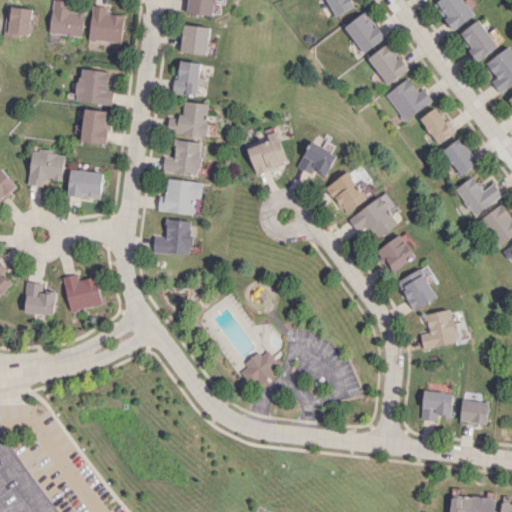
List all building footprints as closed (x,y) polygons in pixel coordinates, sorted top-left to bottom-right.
[(69,1),(62,0),(53,0),(50,33),(83,36),(86,11),(68,9),(69,1)] [(214,15),(215,0),(187,0),(186,12),(214,15)] [(356,6),(353,0),(326,0),(334,16),(356,6)] [(474,14),(463,0),(438,0),(433,4),(454,30),(474,14)] [(122,43),(126,15),(107,13),(108,6),(93,4),(89,38),(122,43)] [(32,8),(8,6),(5,34),(30,36),(32,8)] [(373,27),(362,13),(344,26),(364,52),(385,37),(376,25),(373,27)] [(477,61),(498,46),(478,19),(458,34),(477,61)] [(211,27),(184,24),(182,52),(209,54),(211,27)] [(397,59),(386,44),(367,58),(387,84),(408,68),(400,57),(397,59)] [(486,62),(497,77),(492,81),(500,92),(511,83),(511,44),(486,62)] [(202,63),(181,60),(176,93),(197,96),(202,63)] [(114,104),(116,90),(109,90),(111,71),(81,68),(77,100),(114,104)] [(432,101),(423,88),(417,92),(407,78),(384,93),(402,120),(432,101)] [(184,116),(171,115),(170,132),(207,136),(210,103),(186,101),(184,116)] [(419,118),(437,144),(453,132),(435,106),(419,118)] [(82,141),(108,144),(111,111),(85,108),(82,141)] [(257,173),(288,161),(277,131),(267,134),(269,140),(247,149),(257,173)] [(443,149),(460,175),(476,164),(459,138),(443,149)] [(164,171),(199,175),(203,142),(177,139),(175,157),(166,156),(164,171)] [(337,153),(311,140),(297,167),(313,175),(315,171),(326,176),(337,153)] [(66,152),(33,150),(31,184),(48,185),(48,179),(65,180),(66,152)] [(0,203),(19,185),(1,166),(0,167),(0,203)] [(70,196),(103,197),(104,171),(71,170),(70,196)] [(343,212),(366,201),(351,172),(328,183),(343,212)] [(455,188),(474,215),(503,194),(494,182),(484,190),(473,175),(455,188)] [(193,214),(195,197),(202,198),(203,182),(169,178),(167,196),(161,195),(159,210),(193,214)] [(399,224),(381,197),(349,217),(359,233),(371,225),(379,237),(399,224)] [(511,217),(501,203),(479,220),(498,246),(511,235),(511,217)] [(194,220),(167,218),(166,236),(155,235),(154,251),(191,254),(194,220)] [(376,251),(392,273),(416,255),(401,234),(376,251)] [(4,272),(8,267),(0,258),(0,294),(13,282),(4,272)] [(399,279),(413,310),(437,298),(423,268),(399,279)] [(64,276),(71,310),(103,304),(97,276),(79,279),(78,273),(64,276)] [(46,282),(26,281),(25,313),(55,314),(56,290),(46,290),(46,282)] [(427,314),(430,332),(421,333),(424,348),(458,341),(452,308),(427,314)] [(255,385),(277,372),(273,366),(279,363),(270,348),(243,364),(255,385)] [(421,419),(435,420),(436,414),(451,416),(453,393),(423,390),(421,419)] [(486,425),(488,402),(462,399),(459,422),(486,425)] [(450,495),(448,511),(492,511),(494,497),(450,495)] [(498,511),(511,511),(511,503),(499,503),(498,511)]
